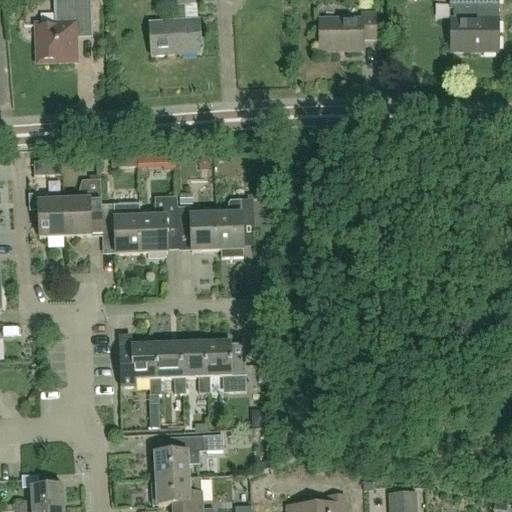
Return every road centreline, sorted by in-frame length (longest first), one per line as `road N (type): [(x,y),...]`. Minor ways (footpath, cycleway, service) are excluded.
road 1 (residential): [(0,138),(258,119),(511,122)]
road 2 (residential): [(78,313),(244,305)]
